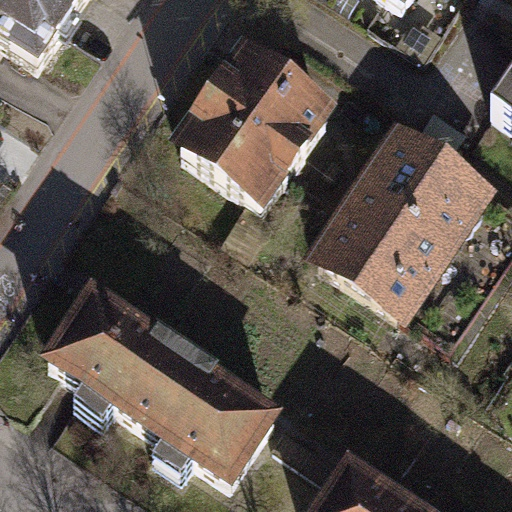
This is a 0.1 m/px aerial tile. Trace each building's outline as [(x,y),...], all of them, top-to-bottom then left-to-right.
[(0,0),(0,54),(39,80),(91,0),(0,0)] [(374,0),(403,19),(416,0),(374,0)] [(324,133),(247,81),(186,172),(263,223),(324,133)] [(511,93),(499,112),(511,120),(511,93)] [(511,224),(403,151),(317,277),(451,367),(504,290),(511,295),(511,224)] [(278,428),(90,302),(42,373),(230,499),(278,428)] [(401,511),(344,474),(318,511),(401,511)]
